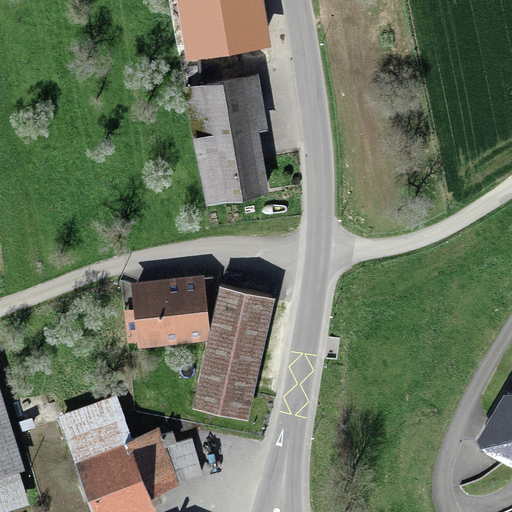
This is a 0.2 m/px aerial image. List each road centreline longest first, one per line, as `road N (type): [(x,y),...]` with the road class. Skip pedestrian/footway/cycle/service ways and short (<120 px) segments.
road 1 (track): [(0,309),(151,257),(260,242),(320,247)]
road 2 (secondary): [(274,511),(320,247)]
road 3 (secondary): [(320,247),(319,172),(292,0)]
road 4 (residential): [(320,247),(366,251),(432,235),(511,186)]
